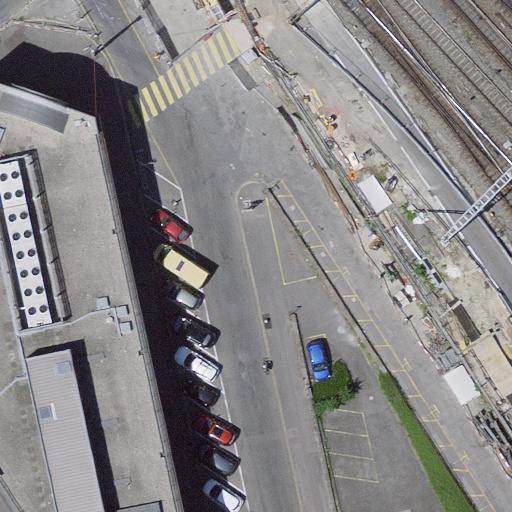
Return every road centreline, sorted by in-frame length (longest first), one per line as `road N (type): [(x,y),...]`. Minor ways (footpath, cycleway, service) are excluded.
road 1 (residential): [(511,491),(297,168),(247,130),(203,115)]
road 2 (tertiary): [(277,511),(203,115)]
